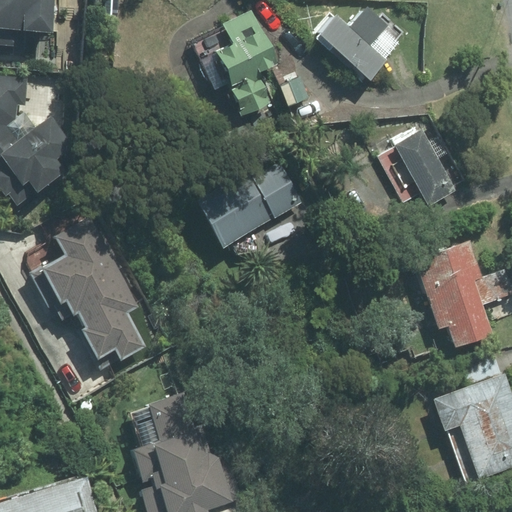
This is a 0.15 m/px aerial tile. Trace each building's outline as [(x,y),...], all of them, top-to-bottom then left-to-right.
[(43,0),(0,0),(0,46),(6,47),(7,33),(40,36),(43,0)] [(323,17),(303,39),(355,87),(378,62),(361,45),(377,27),(356,8),(337,29),(323,17)] [(220,46),(198,55),(225,125),(261,111),(247,74),(265,67),(244,12),(212,24),(220,46)] [(296,78),(270,87),(278,108),(303,98),(296,78)] [(0,211),(1,212),(51,171),(40,158),(55,145),(33,119),(6,141),(0,133),(0,110),(1,106),(17,108),(20,83),(0,81),(0,211)] [(415,130),(386,146),(370,155),(398,205),(413,196),(419,206),(448,190),(415,130)] [(269,161),(183,206),(209,255),(295,209),(269,161)] [(126,309),(75,219),(39,239),(48,255),(19,271),(48,323),(59,316),(84,361),(103,351),(110,363),(138,347),(118,313),(126,309)] [(403,263),(405,272),(424,331),(431,329),(437,348),(482,334),(473,304),(507,294),(500,270),(476,278),(465,244),(403,263)] [(430,434),(444,429),(462,481),(511,464),(511,417),(489,351),(449,364),(458,389),(419,402),(430,434)] [(177,397),(132,413),(144,448),(119,456),(138,511),(201,511),(236,500),(219,452),(198,459),(177,397)] [(80,511),(71,478),(0,498),(0,511),(80,511)]
